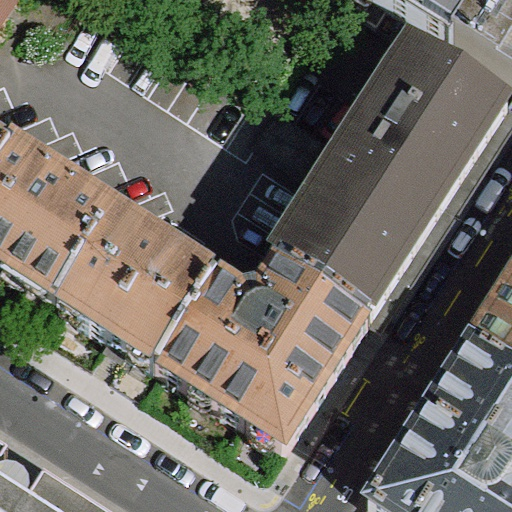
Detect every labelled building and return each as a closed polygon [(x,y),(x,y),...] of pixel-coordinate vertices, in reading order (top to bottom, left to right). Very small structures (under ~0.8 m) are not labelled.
[(388,16),(362,0),(347,0),(341,10),(378,33),(388,16)] [(490,0),(362,0),(388,16),(454,58),(490,0)] [(511,0),(490,0),(454,58),(511,95),(511,0)] [(509,117),(415,58),(397,87),(347,161),(442,222),(493,144),(509,117)] [(0,178),(8,166),(0,160),(0,178)] [(0,280),(57,318),(115,227),(11,161),(8,166),(0,178),(0,280)] [(442,222),(347,161),(276,273),(281,277),(369,334),(442,222)] [(160,382),(215,293),(115,227),(57,318),(160,382)] [(369,334),(281,277),(270,293),(260,309),(263,322),(250,325),(247,312),(215,293),(160,382),(284,464),(288,462),(359,350),(369,334)] [(511,299),(473,360),(511,385),(511,299)] [(511,511),(511,385),(473,360),(377,511),(511,511)] [(0,511),(81,511),(43,487),(33,503),(31,492),(25,483),(21,480),(15,478),(2,478),(8,465),(0,459),(0,511)]
